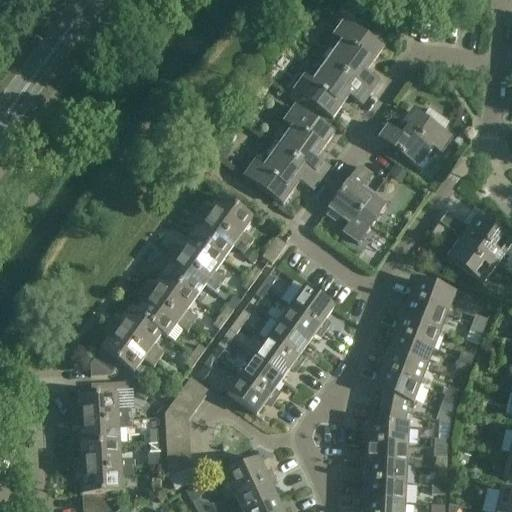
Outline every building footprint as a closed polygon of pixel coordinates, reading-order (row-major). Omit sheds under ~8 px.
[(339,45),(333,53),(331,51),(328,52),(321,61),(370,96),(378,85),(365,76),(382,52),(342,24),(331,39),(339,45)] [(349,98),(362,107),(370,96),(321,61),(314,71),(315,74),(317,76),(311,84),(303,78),(292,93),(332,122),(349,98)] [(292,109),(281,125),(290,131),(284,139),(281,137),(278,138),(272,147),(320,182),(328,171),(315,162),(332,138),(292,109)] [(242,110),(236,119),(245,125),(249,119),(248,115),(242,110)] [(381,128),(373,140),(389,151),(393,154),(388,162),(390,164),(393,166),(396,168),(398,169),(403,161),(411,166),(417,171),(432,152),(440,158),(451,142),(440,134),(447,125),(428,111),(421,121),(411,114),(394,137),(381,128)] [(299,184),(312,193),(320,182),(272,147),(265,157),(265,159),(268,161),(262,169),(254,163),(243,178),(282,207),(299,184)] [(393,166),(389,173),(398,179),(402,173),(398,169),(396,168),(393,166)] [(357,248),(386,208),(361,190),(370,177),(359,169),(328,213),(347,227),(341,236),(357,248)] [(237,243),(248,250),(252,243),(243,237),(252,223),(219,199),(211,211),(205,207),(199,215),(216,227),(219,223),(230,231),(225,238),(236,245),(237,243)] [(438,226),(497,268),(511,248),(479,224),(476,222),(469,231),(446,214),(438,226)] [(216,227),(199,215),(192,224),(198,228),(190,239),(224,263),(233,250),(243,257),(248,250),(237,243),(236,245),(225,238),(230,231),(219,223),(216,227)] [(495,235),(500,229),(484,217),(479,224),(495,235)] [(497,268),(438,226),(430,237),(453,253),(446,262),(482,289),(497,268)] [(224,263),(190,239),(183,250),(177,246),(171,254),(188,266),(191,262),(201,270),(196,277),(207,285),(209,282),(219,290),(224,282),(215,275),(224,263)] [(261,260),(271,267),(285,247),(275,240),(261,260)] [(247,253),(243,260),(252,266),(257,259),(247,253)] [(188,266),(171,254),(164,263),(170,267),(162,278),(195,302),(205,289),(214,296),(219,290),(209,282),(207,285),(196,277),(201,270),(191,262),(188,266)] [(247,280),(253,284),(260,275),(254,270),(247,280)] [(195,302),(162,278),(154,289),(149,285),(143,293),(160,305),(163,301),(174,309),(168,316),(178,324),(181,321),(191,328),(196,321),(187,314),(195,302)] [(261,288),(267,293),(274,283),(267,278),(261,288)] [(253,284),(247,280),(240,289),(246,294),(253,284)] [(407,301),(447,316),(455,298),(414,282),(407,301)] [(254,298),(260,302),(267,293),(261,288),(254,298)] [(332,312),(303,291),(290,309),(319,330),(332,312)] [(177,328),(186,335),(191,328),(181,321),(178,324),(168,316),(174,309),(163,301),(160,305),(143,293),(136,302),(142,306),(135,315),(130,311),(128,313),(129,313),(130,312),(135,316),(135,317),(161,338),(167,342),(177,328)] [(447,316),(407,301),(400,319),(440,335),(447,316)] [(219,319),(225,323),(232,313),(226,309),(219,319)] [(319,330),(290,309),(277,327),(306,348),(319,330)] [(129,313),(128,313),(121,323),(115,319),(109,329),(126,341),(129,337),(140,345),(135,352),(145,359),(147,356),(157,364),(163,356),(153,349),(160,339),(166,343),(167,342),(161,338),(135,317),(135,316),(130,312),(129,313)] [(235,323),(242,328),(249,318),(242,313),(235,323)] [(471,326),(484,330),(487,323),(474,318),(471,326)] [(225,323),(219,319),(212,328),(218,333),(225,323)] [(440,335),(400,319),(393,337),(434,353),(440,335)] [(242,328),(235,323),(228,333),(235,337),(242,328)] [(468,334),(481,339),(484,330),(471,326),(468,334)] [(306,348),(277,327),(264,344),(294,365),(306,348)] [(110,378),(119,366),(133,377),(143,363),(153,370),(157,364),(147,356),(145,359),(135,352),(140,345),(129,337),(126,341),(109,329),(103,337),(108,341),(89,368),(90,380),(110,378)] [(434,353),(393,337),(387,355),(427,370),(434,353)] [(294,365),(264,344),(252,361),(281,383),(294,365)] [(191,358),(197,362),(204,352),(198,348),(191,358)] [(210,358),(216,363),(223,353),(217,348),(210,358)] [(458,362),(470,367),(473,359),(461,354),(458,362)] [(427,370),(387,355),(380,373),(420,389),(427,370)] [(481,355),(477,366),(486,369),(490,359),(489,358),(481,355)] [(197,362),(191,358),(184,367),(190,372),(197,362)] [(203,368),(209,372),(216,363),(210,358),(203,368)] [(239,379),(268,401),(281,383),(252,361),(239,379)] [(454,370),(467,375),(470,367),(458,362),(454,370)] [(409,406),(413,408),(420,389),(380,373),(372,392),(377,394),(374,411),(406,417),(409,406)] [(268,401),(239,379),(226,397),(255,418),(268,401)] [(209,395),(190,381),(183,390),(201,404),(209,395)] [(91,399),(76,400),(77,414),(70,415),(70,426),(91,425),(91,419),(105,419),(105,427),(118,426),(117,422),(130,422),(130,414),(118,414),(117,394),(128,394),(127,385),(91,387),(91,399)] [(444,398),(456,403),(459,394),(447,389),(444,398)] [(176,400),(195,413),(201,404),(183,390),(176,400)] [(441,406),(453,411),(456,403),(444,398),(441,406)] [(164,417),(188,424),(195,413),(176,400),(164,417)] [(464,405),(461,414),(471,416),(473,407),(464,405)] [(408,429),(404,429),(406,417),(374,411),(370,427),(365,427),(364,448),(407,450),(408,429)] [(165,438),(188,436),(188,424),(164,417),(165,438)] [(79,450),(120,447),(119,431),(131,431),(130,422),(117,422),(118,426),(105,427),(105,419),(91,419),(91,425),(70,426),(71,436),(78,436),(79,450)] [(156,433),(149,433),(149,446),(157,445),(156,433)] [(165,449),(189,448),(188,436),(165,438),(165,449)] [(433,442),(433,451),(446,451),(446,442),(433,442)] [(157,445),(149,446),(150,457),(158,457),(157,445)] [(120,447),(79,450),(79,462),(72,463),(73,474),(93,473),(93,467),(106,467),(107,475),(121,475),(121,471),(133,470),(133,462),(120,463),(120,447)] [(166,461),(190,460),(189,448),(165,449),(166,461)] [(407,450),(364,448),(363,467),(406,469),(407,450)] [(433,451),(433,459),(435,459),(446,460),(446,451),(433,451)] [(511,484),(511,458),(507,457),(501,482),(511,484)] [(190,460),(166,461),(167,477),(190,471),(190,460)] [(217,468),(214,473),(220,480),(225,478),(234,498),(274,480),(272,476),(265,479),(263,475),(258,463),(235,473),(229,462),(220,466),(217,468)] [(122,497),(121,479),(134,479),(133,470),(121,471),(121,475),(107,475),(106,467),(93,467),(93,473),(73,474),(74,484),(80,484),(81,511),(90,511),(105,507),(105,498),(122,497)] [(406,469),(363,467),(362,486),(405,488),(406,469)] [(190,471),(167,477),(174,492),(195,482),(190,471)] [(274,480),(234,498),(240,511),(254,511),(276,502),(271,492),(269,488),(276,485),(274,480)] [(431,480),(431,489),(444,489),(445,481),(436,480),(431,480)] [(152,494),(160,491),(159,482),(151,483),(152,494)] [(405,488),(362,486),(361,505),(405,507),(405,488)] [(444,489),(431,489),(430,498),(444,498),(444,489)] [(159,504),(165,499),(160,492),(160,491),(152,494),(152,495),(159,504)] [(494,511),(511,511),(511,496),(498,493),(494,511)] [(204,511),(198,501),(191,505),(195,511),(204,511)] [(280,511),(276,502),(254,511),(280,511)]
